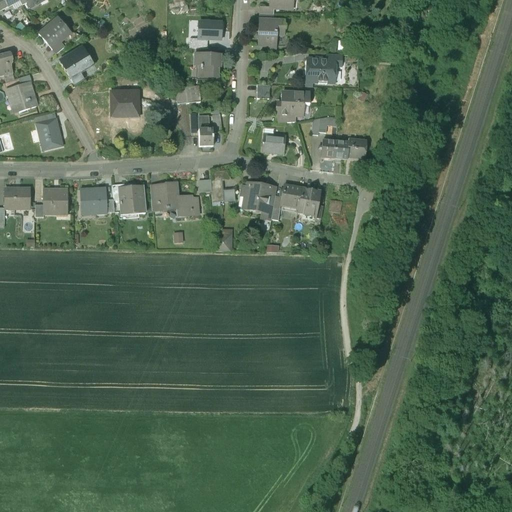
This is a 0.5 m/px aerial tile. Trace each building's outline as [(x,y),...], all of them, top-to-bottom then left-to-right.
[(186,0),(179,0),(183,10),(188,8),(186,0)] [(39,33),(52,48),(61,40),(71,31),(58,16),(39,33)] [(277,43),(278,30),(285,30),(285,28),(287,27),(287,22),(285,20),(285,18),(259,17),(258,43),(277,43)] [(222,21),(199,20),(198,36),(222,37),(222,21)] [(21,21),(15,26),(22,33),(27,27),(21,21)] [(61,40),(52,48),(56,53),(65,45),(61,40)] [(83,46),(60,60),(71,77),(81,71),(79,69),(92,61),(83,46)] [(10,52),(1,55),(0,55),(0,75),(13,72),(11,63),(13,62),(13,61),(12,57),(13,57),(12,53),(10,54),(10,52)] [(338,57),(338,64),(344,64),(344,52),(328,52),(328,57),(338,57)] [(201,53),(195,53),(194,65),(200,65),(200,68),(202,68),(202,75),(220,76),(220,64),(218,64),(219,53),(217,53),(201,53)] [(312,68),(312,78),(318,79),(319,77),(321,80),(327,81),(330,78),(331,79),(337,79),(338,64),(338,57),(328,57),(309,56),(308,57),(307,67),(311,67),(312,68)] [(19,78),(21,83),(29,81),(32,81),(30,74),(19,78)] [(36,105),(29,81),(21,83),(7,87),(10,97),(14,96),(18,110),(36,105)] [(270,82),(257,82),(258,96),(270,97),(270,82)] [(199,85),(176,87),(178,103),(200,101),(199,85)] [(139,89),(111,90),(111,112),(128,112),(129,116),(139,116),(139,89)] [(285,90),(282,91),(282,97),(284,97),(284,102),(305,102),(311,102),(311,91),(285,90)] [(282,101),(279,101),(277,103),(276,113),(296,114),(298,114),(298,112),(304,112),(305,102),(284,102),(282,101)] [(36,117),(37,122),(55,118),(54,112),(36,117)] [(220,113),(213,113),(215,131),(223,130),(220,113)] [(328,120),(337,120),(337,114),(313,114),(313,130),(328,130),(328,120)] [(208,115),(198,115),(199,144),(213,143),(212,128),(204,128),(204,123),(209,123),(208,115)] [(36,122),(38,130),(42,129),(44,137),(40,138),(43,150),(63,145),(57,118),(55,118),(37,122),(36,122)] [(264,140),(263,140),(263,143),(264,143),(263,149),(285,151),(286,134),(265,132),(264,140)] [(336,155),(337,138),(324,137),(323,154),(336,155)] [(350,137),(350,139),(351,139),(350,153),(366,154),(367,138),(350,137)] [(351,139),(350,139),(345,139),(337,138),(336,155),(349,156),(350,153),(351,139)] [(211,179),(212,189),(213,197),(219,196),(219,199),(224,199),(222,176),(217,177),(218,178),(211,179)] [(211,179),(211,177),(199,178),(200,190),(212,189),(211,179)] [(177,215),(188,214),(192,209),(193,209),(193,207),(196,207),(198,205),(198,196),(192,196),(189,194),(177,195),(176,188),(178,188),(177,180),(166,181),(166,182),(158,183),(159,197),(160,210),(161,209),(161,207),(167,206),(167,208),(170,207),(170,206),(176,205),(177,215)] [(260,183),(259,182),(249,180),(249,184),(247,183),(243,183),(241,193),(245,194),(243,206),(267,210),(267,206),(265,202),(267,193),(268,193),(269,184),(260,183)] [(285,182),(281,203),(299,206),(303,185),(285,182)] [(112,186),(114,199),(115,211),(121,210),(120,196),(124,196),(124,186),(123,185),(112,186)] [(120,196),(121,210),(121,214),(146,212),(144,185),(124,186),(124,196),(120,196)] [(303,185),(299,206),(298,209),(304,210),(304,212),(317,214),(319,202),(321,189),(303,185)] [(224,199),(236,198),(235,187),(224,187),(224,199)] [(29,188),(5,188),(5,208),(29,208),(29,188)] [(94,188),(80,189),(81,211),(94,210),(95,214),(107,213),(107,211),(106,199),(107,199),(106,188),(94,189),(94,188)] [(68,189),(43,189),(43,204),(43,214),(57,214),(57,211),(67,211),(68,189)] [(265,202),(267,206),(274,207),(274,205),(276,195),(268,193),(267,193),(265,202)] [(160,210),(159,197),(152,198),(153,210),(160,210)] [(114,199),(107,199),(106,199),(107,211),(115,211),(114,199)] [(43,214),(43,204),(35,204),(35,216),(43,217),(43,214)] [(274,205),(274,207),(272,217),(279,218),(281,206),(274,205)] [(184,239),(184,229),(174,230),(175,239),(184,239)]
